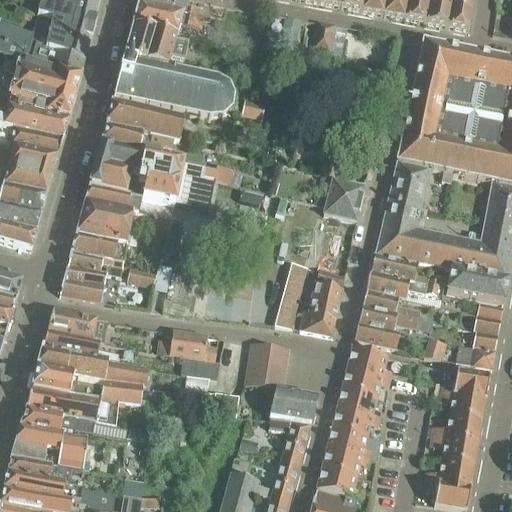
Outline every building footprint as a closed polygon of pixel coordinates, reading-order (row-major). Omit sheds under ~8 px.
[(41,0),(36,20),(51,24),(70,30),(71,27),(90,33),(98,1),(98,0),(41,0)] [(139,11),(139,12),(201,25),(203,15),(184,11),(186,2),(177,0),(140,0),(138,11),(139,11)] [(318,8),(319,0),(296,0),(296,4),(318,8)] [(319,0),(318,8),(339,12),(340,0),(319,0)] [(360,16),(363,0),(340,0),(339,12),(360,16)] [(382,20),(385,0),(363,0),(360,16),(382,20)] [(403,24),(407,0),(385,0),(382,20),(403,24)] [(407,0),(403,24),(426,28),(430,0),(407,0)] [(430,0),(426,28),(446,32),(451,0),(430,0)] [(451,0),(446,32),(468,36),(474,0),(451,0)] [(133,32),(132,35),(174,43),(178,29),(199,33),(201,25),(139,12),(133,32)] [(0,46),(2,48),(0,55),(0,58),(14,62),(18,63),(79,80),(90,33),(71,27),(70,30),(51,24),(36,20),(31,39),(0,29),(0,46)] [(295,48),(299,25),(284,22),(279,44),(295,48)] [(329,57),(333,31),(315,28),(311,55),(329,57)] [(132,35),(123,66),(165,74),(169,60),(182,62),(185,48),(174,46),(174,43),(132,35)] [(419,62),(409,109),(399,153),(396,168),(396,169),(374,260),(374,261),(416,270),(449,277),(445,298),(502,310),(511,254),(511,64),(422,47),(419,62)] [(0,104),(0,111),(6,113),(7,110),(66,125),(79,80),(18,63),(13,82),(2,79),(0,88),(11,91),(7,107),(0,104)] [(117,86),(113,105),(208,124),(221,123),(230,115),(232,102),(227,91),(215,85),(165,74),(123,66),(122,67),(117,86)] [(244,106),(240,122),(262,127),(265,110),(244,106)] [(0,129),(60,143),(66,125),(7,110),(6,113),(4,123),(0,121),(0,129)] [(105,134),(172,148),(176,149),(182,125),(112,110),(106,133),(105,134)] [(0,129),(0,150),(11,153),(11,152),(12,152),(12,151),(53,160),(53,161),(55,161),(55,160),(59,145),(60,143),(0,129)] [(102,151),(101,153),(157,163),(159,152),(171,154),(172,148),(105,134),(101,150),(102,151)] [(298,144),(293,166),(328,173),(332,151),(298,144)] [(0,182),(0,187),(44,200),(55,161),(53,161),(53,160),(12,151),(12,152),(11,152),(11,153),(3,183),(0,182)] [(101,153),(90,193),(126,199),(129,186),(143,188),(140,202),(140,204),(161,209),(173,211),(173,208),(174,207),(194,214),(203,216),(203,214),(204,213),(204,211),(205,209),(205,207),(206,206),(207,203),(208,200),(209,195),(209,193),(210,189),(211,186),(212,184),(204,182),(207,173),(181,168),(182,169),(159,164),(157,163),(101,153)] [(270,160),(268,168),(277,169),(278,162),(270,160)] [(204,182),(212,184),(229,189),(233,176),(215,171),(214,174),(207,173),(204,182)] [(322,220),(355,228),(364,193),(331,185),(322,220)] [(0,191),(1,192),(0,195),(0,210),(38,221),(39,220),(44,200),(0,187),(0,191)] [(86,207),(85,208),(131,217),(137,218),(140,204),(140,202),(126,199),(90,193),(90,194),(89,194),(86,207)] [(77,240),(125,249),(131,218),(131,217),(85,208),(77,240)] [(0,228),(34,238),(38,221),(0,210),(0,228)] [(151,220),(148,232),(167,236),(163,250),(175,252),(182,227),(170,224),(151,220)] [(0,228),(0,247),(29,256),(34,238),(0,228)] [(77,240),(72,256),(110,263),(122,266),(125,249),(77,240)] [(70,259),(67,271),(99,278),(101,270),(107,271),(105,279),(119,281),(122,266),(110,263),(72,256),(71,259),(70,259)] [(374,261),(370,278),(412,287),(416,270),(374,261)] [(291,269),(288,277),(304,281),(306,273),(291,269)] [(105,282),(105,279),(99,278),(67,271),(59,300),(100,308),(105,282)] [(130,273),(126,288),(138,291),(142,276),(130,273)] [(301,316),(297,335),(330,342),(337,309),(343,283),(317,275),(309,302),(306,317),(301,316)] [(288,277),(286,285),(302,289),(304,281),(288,277)] [(370,278),(365,297),(397,305),(404,306),(406,296),(436,302),(439,287),(428,285),(426,290),(412,287),(370,278)] [(0,301),(14,305),(19,287),(0,281),(0,301)] [(286,285),(284,293),(299,297),(302,289),(286,285)] [(284,293),(282,301),(297,305),(299,297),(284,293)] [(365,297),(361,313),(417,325),(418,318),(395,313),(397,305),(365,297)] [(0,316),(10,319),(14,307),(14,305),(0,301),(0,316)] [(282,301),(280,309),(295,313),(297,305),(282,301)] [(280,309),(278,317),(293,321),(295,313),(280,309)] [(477,309),(475,322),(479,323),(499,327),(501,314),(477,309)] [(361,313),(356,330),(391,337),(393,330),(415,335),(417,325),(361,313)] [(0,331),(6,333),(10,319),(0,316),(0,331)] [(278,317),(275,325),(291,329),(293,321),(278,317)] [(51,318),(45,339),(99,349),(103,349),(106,327),(51,318)] [(472,337),(474,337),(496,341),(499,327),(479,323),(475,322),(472,337)] [(275,325),(273,332),(289,335),(291,329),(275,325)] [(356,331),(352,347),(395,357),(398,340),(391,338),(391,337),(356,330),(356,331)] [(471,353),(493,358),(496,341),(474,337),(471,353)] [(160,346),(158,360),(168,361),(168,363),(192,366),(190,382),(200,384),(207,385),(208,385),(216,386),(218,370),(214,369),(216,355),(204,353),(206,343),(171,338),(170,347),(160,346)] [(45,339),(41,353),(121,368),(121,364),(118,363),(118,360),(98,356),(99,349),(45,339)] [(427,345),(422,363),(430,365),(430,364),(434,347),(427,345)] [(434,347),(430,364),(439,366),(444,349),(434,347)] [(248,349),(247,360),(267,363),(268,352),(248,349)] [(470,371),(470,372),(490,375),(493,358),(457,351),(453,368),(470,371)] [(268,352),(267,363),(287,366),(288,355),(268,352)] [(43,354),(35,381),(42,382),(43,377),(93,386),(141,391),(145,392),(145,391),(153,393),(155,378),(147,377),(148,375),(136,373),(136,372),(124,369),(121,369),(121,368),(41,353),(43,354)] [(350,355),(345,375),(388,386),(390,379),(382,377),(386,364),(350,355)] [(247,360),(245,370),(265,373),(267,363),(247,360)] [(267,363),(265,373),(285,376),(287,366),(267,363)] [(245,370),(244,380),(264,383),(265,373),(245,370)] [(265,373),(264,383),(284,386),(285,376),(265,373)] [(345,375),(340,395),(376,404),(379,392),(386,394),(388,386),(345,375)] [(101,393),(98,407),(117,409),(139,410),(141,391),(93,386),(43,377),(42,382),(101,393)] [(440,388),(438,397),(484,405),(487,383),(455,378),(453,390),(440,388)] [(243,391),(262,394),(264,383),(244,380),(243,391)] [(35,381),(31,396),(98,407),(101,393),(42,382),(35,381)] [(185,381),(183,397),(205,401),(208,385),(207,385),(200,384),(190,382),(185,381)] [(264,383),(262,394),(274,397),(282,398),(284,386),(264,383)] [(26,416),(25,418),(92,430),(100,431),(114,433),(117,409),(98,407),(31,396),(30,395),(25,415),(26,416)] [(340,395),(335,415),(378,426),(380,418),(373,416),(376,404),(340,395)] [(268,426),(290,429),(308,431),(316,404),(282,398),(274,397),(267,423),(268,423),(268,426)] [(450,410),(447,422),(480,428),(484,405),(438,397),(437,407),(450,410)] [(235,422),(238,402),(213,398),(211,419),(235,422)] [(335,415),(330,435),(366,443),(369,431),(376,433),(378,426),(335,415)] [(25,418),(20,434),(72,443),(74,437),(91,440),(90,441),(124,447),(126,435),(114,433),(100,431),(92,430),(25,418)] [(432,433),(431,442),(476,450),(480,428),(447,422),(445,435),(432,433)] [(268,426),(267,434),(284,436),(285,435),(288,436),(286,444),(304,449),(308,431),(290,429),(268,426)] [(128,433),(126,442),(139,444),(140,435),(128,433)] [(20,434),(11,460),(27,464),(26,468),(71,475),(82,477),(88,477),(88,467),(83,467),(85,444),(72,443),(20,434)] [(330,435),(325,454),(368,465),(370,458),(363,456),(366,443),(330,435)] [(442,454),(440,467),(472,473),(476,450),(431,442),(429,452),(442,454)] [(286,444),(280,465),(298,470),(298,468),(304,449),(286,444)] [(240,446),(238,453),(254,457),(256,451),(240,446)] [(325,454),(320,474),(356,483),(359,471),(366,473),(368,465),(325,454)] [(10,466),(6,481),(63,491),(63,489),(68,490),(71,475),(26,468),(27,464),(11,460),(10,466)] [(219,511),(250,511),(254,499),(257,490),(257,487),(244,483),(248,468),(233,464),(228,480),(219,511)] [(280,465),(275,484),(293,489),(298,470),(280,465)] [(425,478),(423,487),(468,495),(472,473),(440,467),(438,480),(425,478)] [(112,481),(120,482),(121,470),(113,469),(112,481)] [(352,495),(356,483),(320,474),(315,495),(358,505),(360,497),(352,495)] [(2,497),(88,511),(90,511),(109,511),(112,499),(83,493),(81,497),(63,495),(63,491),(6,481),(2,497)] [(257,490),(254,499),(267,503),(267,505),(287,511),(293,489),(275,484),(273,484),(271,494),(257,490)] [(158,511),(159,504),(141,504),(141,487),(123,485),(121,501),(119,511),(158,511)] [(435,499),(433,511),(432,511),(435,511),(465,511),(468,495),(423,487),(421,497),(435,499)] [(353,511),(354,507),(315,496),(310,511),(353,511)] [(88,511),(2,497),(0,505),(0,511),(88,511)]
